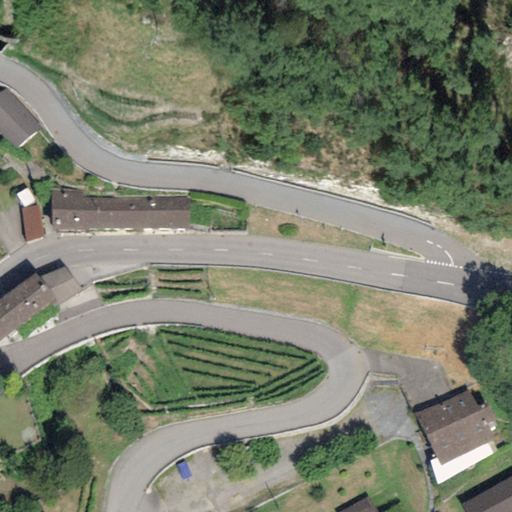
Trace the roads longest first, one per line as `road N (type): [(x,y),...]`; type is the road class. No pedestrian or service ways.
road 1 (unclassified): [(0,365),(103,320),(156,312),(303,334),(342,360),(345,377),(322,408),(161,446),(136,473),(119,511)]
road 2 (unclassified): [(0,70),(30,87),(75,145),(110,168),(278,196),(426,241),(447,254),(453,284)]
road 3 (secondary): [(453,284),(269,254),(138,250),(58,254),(0,282)]
